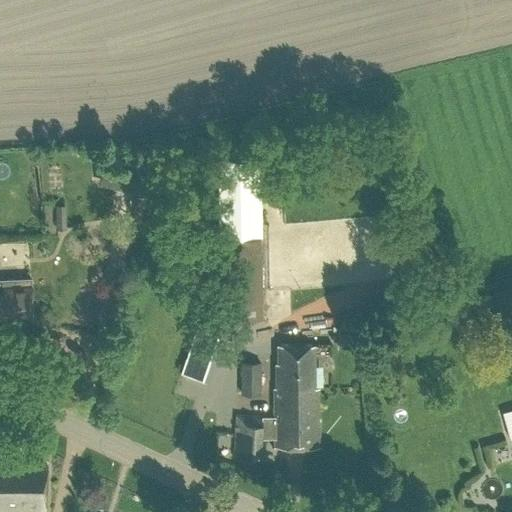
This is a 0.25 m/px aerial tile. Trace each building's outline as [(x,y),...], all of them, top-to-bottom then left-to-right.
[(262,318),(261,236),(260,197),(216,198),(217,238),(214,238),(218,318),(222,318),(262,318)] [(0,278),(0,314),(32,313),(30,277),(0,278)] [(314,387),(313,343),(276,343),(276,362),(274,362),(275,387),(273,387),(273,416),(273,433),(274,445),(319,445),(319,387),(314,387)] [(240,393),(260,393),(260,361),(239,361),(240,393)] [(273,433),(273,416),(261,416),(261,415),(235,413),(233,453),(260,455),(261,433),(273,433)] [(0,461),(0,508),(44,510),(45,463),(0,461)]
